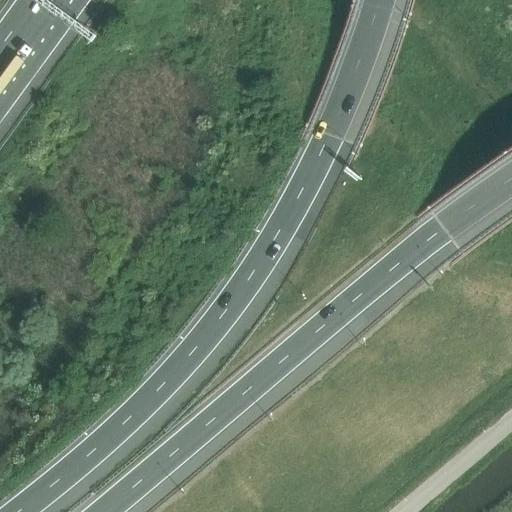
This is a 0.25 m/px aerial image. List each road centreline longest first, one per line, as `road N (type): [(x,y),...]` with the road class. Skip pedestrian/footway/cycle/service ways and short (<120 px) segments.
road 1 (motorway): [(18,511),(159,388),(251,274),(329,134),(377,0)]
road 2 (motorway): [(104,511),(511,175)]
road 3 (unclassified): [(511,418),(402,511)]
